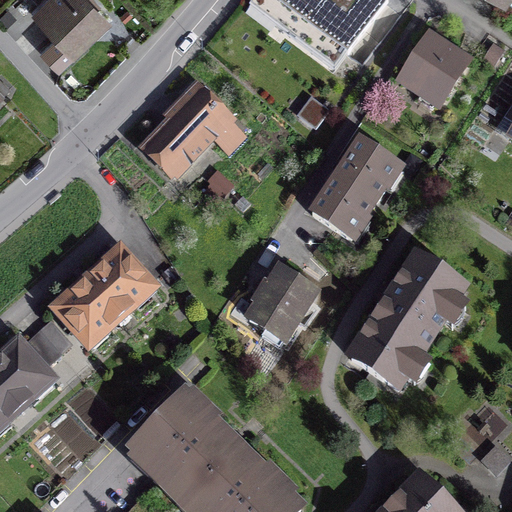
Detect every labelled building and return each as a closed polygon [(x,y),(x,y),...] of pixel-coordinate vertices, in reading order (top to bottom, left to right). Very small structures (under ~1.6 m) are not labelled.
[(54,0),(57,2),(41,17),(73,51),(105,21),(85,0),(54,0)] [(357,0),(276,0),(269,11),(288,24),(300,6),(335,31),(357,0)] [(466,66),(429,43),(420,57),(418,56),(409,70),(411,71),(402,85),(439,109),(466,66)] [(245,138),(199,95),(145,152),(173,178),(210,139),(228,156),(245,138)] [(398,171),(360,147),(333,189),(342,195),(323,225),(352,243),(398,171)] [(156,291),(120,253),(54,313),(89,351),(156,291)] [(463,294),(416,263),(397,293),(392,289),(382,303),(388,307),(352,362),(398,392),(463,294)] [(315,298),(280,275),(250,322),(285,345),(315,298)] [(40,334),(60,356),(71,346),(51,325),(40,334)] [(60,356),(40,334),(31,343),(51,365),(60,356)] [(54,384),(18,345),(0,362),(0,427),(2,425),(5,428),(36,399),(34,397),(49,383),(52,386),(54,384)] [(162,484),(184,504),(190,510),(243,455),(185,401),(133,455),(162,484)] [(243,455),(190,510),(192,511),(298,511),(300,510),(243,455)] [(449,511),(419,483),(391,511),(449,511)] [(176,511),(184,504),(162,484),(135,511),(176,511)]
